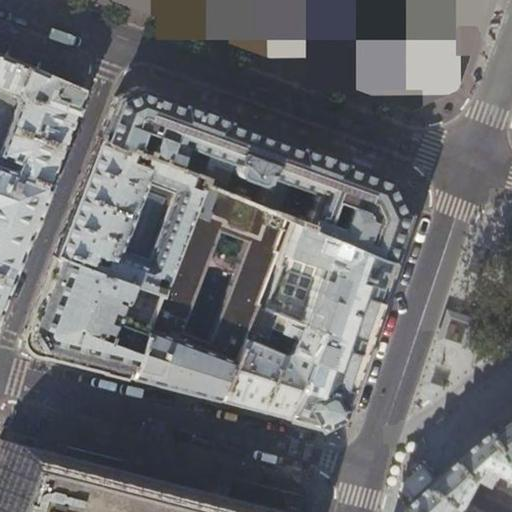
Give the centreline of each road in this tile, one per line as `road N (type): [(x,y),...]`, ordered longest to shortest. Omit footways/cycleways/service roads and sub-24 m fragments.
road 1 (residential): [(371,469),(0,370)]
road 2 (residential): [(117,40),(472,167)]
road 3 (residential): [(0,364),(117,40)]
road 4 (residential): [(472,167),(371,469)]
